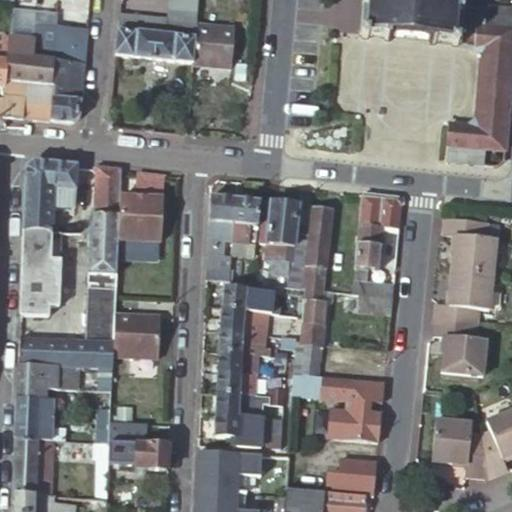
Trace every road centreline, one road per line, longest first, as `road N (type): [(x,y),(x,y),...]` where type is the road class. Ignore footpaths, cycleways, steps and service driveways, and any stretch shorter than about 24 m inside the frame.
road 1 (residential): [(179,511),(197,159)]
road 2 (residential): [(420,181),(393,471),(392,500),(402,511)]
road 3 (residential): [(0,352),(10,140)]
road 4 (residential): [(280,0),(265,165)]
road 5 (residential): [(265,165),(420,181)]
road 6 (residential): [(104,0),(89,148)]
